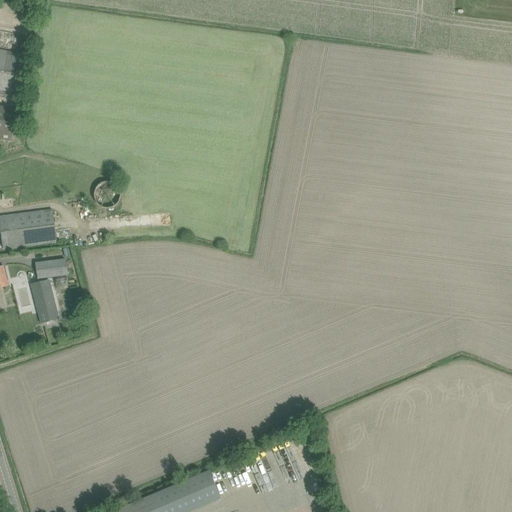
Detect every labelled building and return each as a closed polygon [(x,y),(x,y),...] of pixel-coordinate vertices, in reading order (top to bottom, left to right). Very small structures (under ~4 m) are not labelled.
[(0,94),(10,96),(18,55),(0,51),(0,94)] [(0,141),(12,143),(15,112),(0,110),(0,141)] [(0,216),(0,224),(3,250),(56,242),(51,210),(0,216)] [(35,263),(37,279),(66,275),(64,259),(35,263)] [(31,285),(41,324),(58,319),(49,281),(31,285)] [(161,511),(154,495),(113,511),(161,511)]
